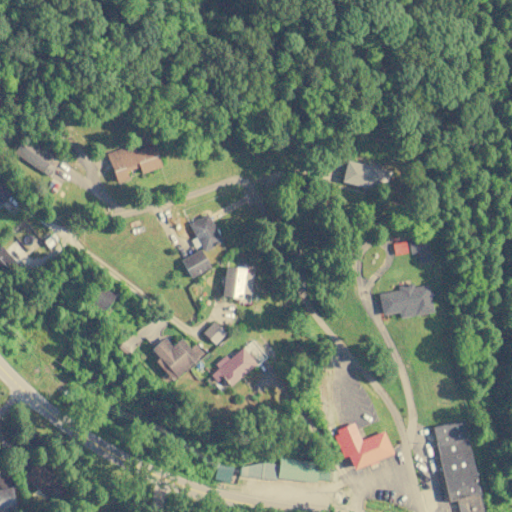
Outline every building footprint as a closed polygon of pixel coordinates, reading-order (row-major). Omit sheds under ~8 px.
[(47,176),(59,158),(24,134),(12,152),(47,176)] [(105,153),(132,143),(134,150),(152,143),(160,166),(140,173),(137,165),(125,170),(127,178),(115,182),(105,153)] [(345,159),(389,170),(383,192),(339,181),(345,159)] [(0,182),(11,192),(0,204),(0,182)] [(206,213),(221,241),(202,251),(199,245),(194,247),(190,240),(195,237),(187,223),(206,213)] [(52,232),(57,238),(48,247),(42,241),(52,232)] [(428,260),(418,262),(416,251),(408,252),(406,237),(424,234),(428,260)] [(0,245),(14,261),(0,273),(0,245)] [(199,249),(209,266),(189,278),(179,260),(199,249)] [(224,265),(244,268),(243,272),(250,273),(248,293),(241,292),(240,299),(219,296),(221,284),(219,284),(220,276),(222,276),(224,265)] [(115,294),(101,311),(87,299),(100,282),(115,294)] [(396,285),(412,282),(412,286),(427,283),(432,312),(398,318),(397,311),(381,314),(377,293),(397,289),(396,285)] [(212,320),(224,332),(213,344),(201,332),(212,320)] [(163,336),(171,345),(180,337),(189,347),(194,343),(202,352),(171,380),(154,360),(157,357),(149,348),(163,336)] [(116,346),(120,342),(128,350),(124,354),(116,346)] [(241,347),(255,363),(228,386),(220,377),(215,381),(208,374),(216,367),(213,363),(224,354),(227,358),(241,347)] [(462,418),(482,511),(457,511),(455,499),(446,501),(430,425),(462,418)] [(390,453),(381,430),(359,439),(352,422),(335,429),(337,433),(332,435),(342,457),(345,455),(351,469),(390,453)] [(334,471),(328,470),(329,464),(277,456),(276,463),(260,461),(238,466),(237,475),(275,480),(275,477),(314,483),(315,477),(333,480),(334,471)] [(20,476),(46,498),(61,480),(35,458),(20,476)] [(231,466),(227,481),(212,478),(216,462),(231,466)] [(0,487),(11,485),(15,508),(0,510),(0,487)]
